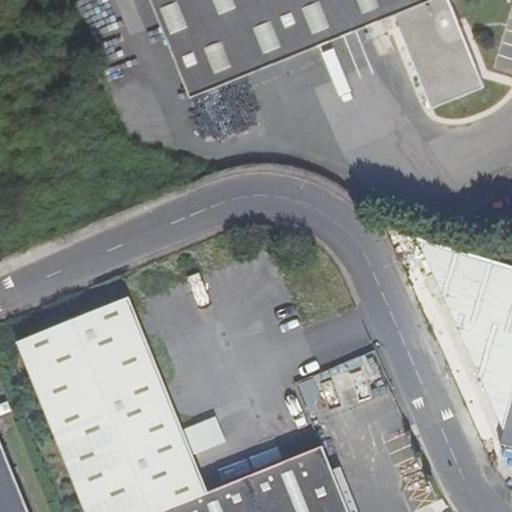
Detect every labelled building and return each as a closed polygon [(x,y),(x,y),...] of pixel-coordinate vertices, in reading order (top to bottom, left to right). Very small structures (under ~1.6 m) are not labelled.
[(148,0),(190,101),(390,20),(429,116),(492,91),(455,0),(148,0)] [(461,295),(454,320),(495,331),(502,306),(461,295)] [(344,511),(318,447),(206,491),(123,298),(14,343),(84,511),(344,511)] [(511,348),(488,342),(482,367),(511,374),(511,348)] [(298,381),(312,418),(382,391),(368,355),(298,381)] [(0,511),(31,511),(0,434),(0,511)]
